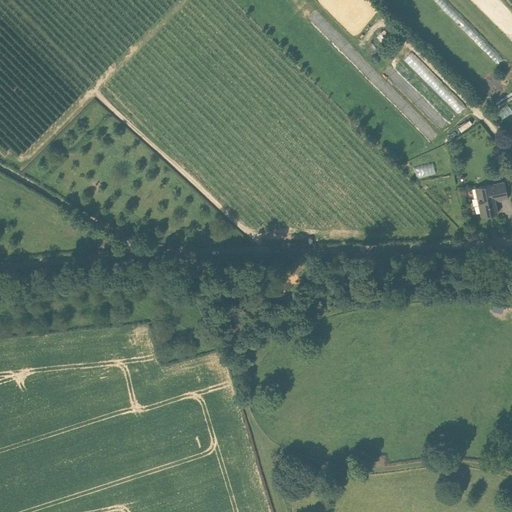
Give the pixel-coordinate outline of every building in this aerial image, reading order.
[(428,68),(412,51),(405,58),(421,75),(428,68)] [(446,87),(444,90),(450,95),(446,101),(460,112),(467,103),(446,87)] [(417,177),(437,173),(434,162),(415,166),(417,177)] [(498,169),(491,171),(493,180),(500,179),(498,169)] [(481,217),(497,213),(495,201),(508,198),(504,182),(475,189),(481,217)]
